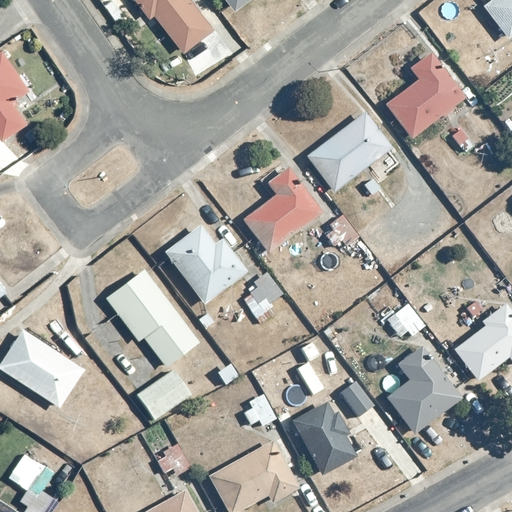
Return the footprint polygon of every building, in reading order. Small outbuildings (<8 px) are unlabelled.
[(215,30),(192,0),(134,0),(150,20),(155,16),(184,54),(215,30)] [(225,0),(235,12),(250,0),(225,0)] [(511,0),(490,0),(483,5),(509,39),(511,36),(511,0)] [(2,51),(0,52),(0,138),(2,142),(28,124),(14,104),(31,92),(2,51)] [(419,78),(386,104),(413,139),(467,98),(432,52),(411,68),(419,78)] [(366,111),(307,155),(335,192),(394,147),(366,111)] [(462,127),(449,139),(463,155),(477,143),(462,127)] [(325,213),(290,166),(268,182),(276,193),(243,218),(270,254),(325,213)] [(340,241),(345,247),(359,236),(342,214),(320,231),(332,247),(340,241)] [(201,225),(165,251),(205,304),(249,272),(224,238),(216,244),(201,225)] [(202,342),(145,268),(105,298),(139,343),(144,338),(168,369),(202,342)] [(275,312),(270,304),(283,295),(266,271),(253,280),(257,285),(239,297),(258,324),(275,312)] [(486,326),(456,349),(479,380),(509,358),(511,361),(511,308),(507,302),(483,321),(486,326)] [(391,315),(395,319),(388,324),(399,338),(406,333),(409,338),(425,326),(407,303),(391,315)] [(85,369),(22,328),(0,362),(0,369),(59,408),(85,369)] [(324,390),(311,363),(323,357),(315,340),(298,349),(305,363),(296,368),(310,397),(324,390)] [(410,380),(387,397),(416,434),(463,398),(422,345),(398,364),(410,380)] [(192,394),(174,368),(137,395),(155,420),(192,394)] [(373,408),(356,382),(339,394),(356,419),(373,408)] [(250,409),(242,412),(248,424),(255,421),(258,427),(275,420),(263,394),(247,401),(250,409)] [(328,403),(294,421),(322,475),(358,456),(347,436),(351,434),(339,411),(334,414),(328,403)] [(274,440),(208,476),(228,511),(238,511),(269,495),(273,503),(300,488),(274,440)] [(161,475),(172,469),(176,477),(190,469),(176,442),(162,449),(164,454),(153,460),(161,475)] [(52,511),(64,494),(39,479),(20,511),(21,511),(52,511)] [(198,511),(186,489),(145,511),(198,511)]
